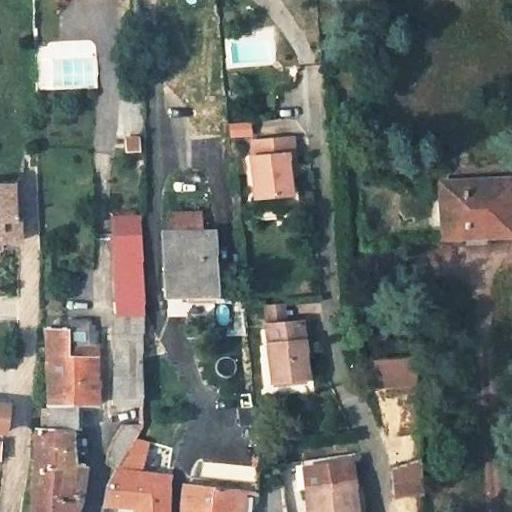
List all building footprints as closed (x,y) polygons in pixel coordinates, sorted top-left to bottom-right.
[(137,136),(124,137),(125,149),(138,148),(137,136)] [(287,195),(285,176),(284,156),(290,155),(289,139),(248,142),(250,157),(248,158),(251,198),(287,195)] [(292,175),(290,155),(284,156),(285,176),(292,175)] [(511,178),(439,181),(440,238),(511,235),(511,227),(511,226),(511,198),(511,178)] [(12,186),(0,186),(0,240),(18,240),(17,221),(13,221),(12,186)] [(112,215),(114,331),(142,331),(143,311),(139,213),(112,215)] [(212,231),(163,232),(164,295),(207,294),(206,259),(212,259),(212,231)] [(400,246),(363,249),(363,256),(400,254),(400,246)] [(363,256),(364,263),(401,261),(400,254),(363,256)] [(285,303),(264,304),(266,325),(287,323),(285,303)] [(287,323),(266,325),(272,382),(309,380),(307,357),(305,342),(310,342),(308,321),(287,323)] [(77,429),(79,404),(96,404),(97,356),(65,355),(65,344),(65,330),(44,329),(46,409),(46,414),(44,428),(69,429),(77,429)] [(76,344),(76,330),(65,330),(65,344),(76,344)] [(142,331),(114,331),(112,402),(141,403),(142,331)] [(97,356),(96,345),(76,344),(65,344),(65,355),(97,356)] [(357,362),(358,388),(414,387),(413,360),(357,362)] [(116,431),(113,437),(111,442),(108,447),(104,458),(104,463),(115,470),(140,427),(140,423),(122,423),(116,431)] [(36,428),(31,492),(77,501),(78,500),(82,468),(66,466),(69,429),(44,428),(40,428),(36,428)] [(305,511),(355,511),(353,482),(351,483),(348,454),(300,458),(305,511)] [(394,496),(421,494),(419,459),(392,468),(394,496)] [(102,505),(133,507),(133,511),(165,511),(166,480),(112,474),(107,483),(102,505)] [(179,511),(240,511),(240,508),(243,489),(183,482),(179,506),(179,511)] [(251,509),(253,491),(243,489),(240,508),(246,509),(251,509)] [(31,492),(30,511),(72,511),(77,501),(31,492)]
